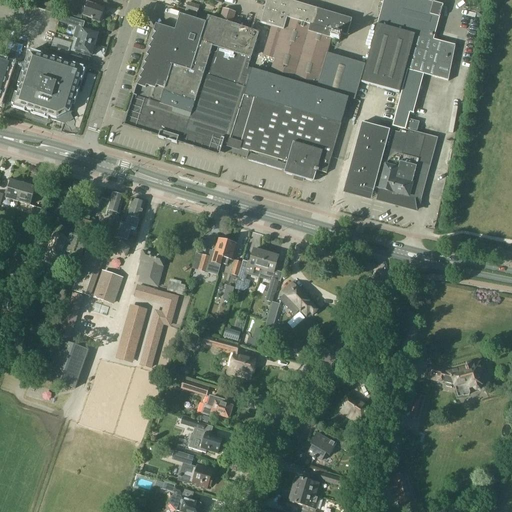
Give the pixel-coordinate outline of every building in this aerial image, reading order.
[(315,88),(349,99),(355,101),(366,65),(326,53),(330,39),(338,41),(340,34),(346,36),(351,20),(286,0),(267,0),(260,23),(271,26),(262,55),(274,58),(270,70),(316,85),(315,88)] [(415,36),(433,40),(438,18),(439,18),(442,6),(432,3),(417,0),(383,0),(377,24),(415,35),(415,36)] [(200,6),(188,2),(186,10),(198,14),(200,6)] [(104,16),(102,14),(104,9),(87,3),(82,16),(100,21),(103,20),(104,16)] [(220,21),(232,24),(235,13),(223,9),(220,21)] [(136,85),(136,86),(128,113),(131,114),(127,124),(159,134),(160,132),(178,137),(177,140),(216,152),(219,142),(228,145),(229,141),(252,69),(251,69),(247,67),(257,36),(257,35),(256,33),(256,32),(255,31),(232,24),(220,21),(207,17),(205,22),(179,14),(174,30),(155,24),(153,32),(155,33),(151,40),(153,41),(148,47),(150,49),(146,55),(148,56),(144,63),(146,64),(141,70),(143,72),(139,78),(141,79),(136,85)] [(377,24),(362,84),(400,93),(406,70),(415,36),(415,35),(377,24)] [(82,28),(78,40),(94,45),(97,37),(95,36),(97,33),(87,30),(87,29),(82,28)] [(413,114),(424,75),(447,81),(455,46),(433,40),(415,36),(406,70),(407,71),(392,131),(398,132),(399,130),(405,132),(406,129),(417,131),(420,122),(409,119),(410,113),(413,114)] [(94,45),(78,40),(74,52),(80,53),(80,52),(89,55),(90,52),(92,53),(94,45)] [(68,55),(70,49),(53,44),(51,50),(58,52),(68,55)] [(85,68),(28,49),(10,106),(55,120),(54,125),(59,127),(60,122),(79,128),(96,74),(87,72),(82,86),(79,85),(85,68)] [(0,100),(11,66),(0,62),(0,100)] [(252,69),(229,141),(240,144),(239,148),(283,161),(288,162),(284,173),(313,182),(316,172),(318,172),(326,174),(349,99),(315,88),(315,89),(252,69)] [(362,124),(344,191),(371,198),(382,161),(384,162),(383,167),(385,168),(376,200),(415,212),(417,212),(416,203),(419,202),(420,202),(437,141),(437,138),(408,131),(407,133),(400,131),(399,133),(393,131),(392,133),(387,151),(385,150),(390,132),(362,124)] [(17,203),(23,184),(23,182),(16,179),(15,182),(10,180),(5,199),(17,203)] [(23,184),(17,203),(30,206),(35,188),(30,186),(31,184),(23,182),(23,184)] [(101,197),(96,212),(106,215),(107,210),(118,213),(124,196),(112,193),(110,200),(101,197)] [(126,224),(122,223),(121,222),(117,237),(127,240),(131,227),(136,229),(144,202),(133,199),(126,224)] [(34,207),(29,225),(33,227),(36,228),(42,209),(34,207)] [(91,213),(85,212),(82,220),(83,220),(89,222),(91,213)] [(121,222),(122,223),(123,218),(115,216),(113,224),(115,224),(114,228),(112,227),(109,235),(117,237),(121,222)] [(81,229),(89,231),(91,223),(83,221),(81,229)] [(68,240),(53,235),(46,256),(45,256),(45,257),(46,258),(45,261),(52,263),(57,265),(59,260),(62,261),(65,250),(76,253),(75,255),(80,257),(84,245),(76,242),(77,237),(69,235),(68,240)] [(203,257),(199,272),(206,274),(209,265),(215,266),(216,263),(222,264),(228,242),(219,240),(215,255),(210,254),(208,259),(203,257)] [(126,258),(130,249),(122,242),(113,247),(116,257),(126,258)] [(228,242),(222,264),(227,266),(229,259),(233,260),(237,245),(228,242)] [(105,248),(91,243),(74,290),(88,295),(105,248)] [(0,264),(5,263),(6,269),(7,275),(12,274),(12,276),(25,274),(23,266),(28,265),(26,259),(30,258),(28,251),(24,252),(23,246),(10,249),(10,251),(0,253),(0,264)] [(238,277),(237,279),(236,284),(243,286),(248,272),(252,274),(254,267),(261,269),(266,251),(259,249),(255,251),(254,250),(250,263),(248,263),(245,273),(240,271),(238,277)] [(165,258),(143,251),(140,260),(145,261),(139,282),(157,287),(157,286),(158,284),(165,258)] [(266,251),(261,269),(267,271),(266,275),(272,277),(278,258),(276,257),(274,254),(266,251)] [(196,253),(191,272),(194,273),(195,273),(197,274),(203,255),(196,253)] [(238,277),(240,271),(242,264),(235,261),(231,275),(238,277)] [(104,271),(95,298),(111,304),(121,277),(104,271)] [(280,281),(272,279),(265,301),(272,303),(275,294),(276,294),(280,281)] [(169,281),(167,288),(177,291),(176,293),(182,295),(184,286),(169,281)] [(283,292),(285,294),(280,300),(295,315),(300,309),(307,316),(310,313),(313,316),(318,310),(305,297),(308,294),(304,290),(301,293),(292,283),(283,292)] [(136,296),(136,295),(151,300),(151,301),(152,301),(152,300),(171,305),(173,298),(154,292),(154,291),(153,292),(138,288),(138,287),(137,287),(135,296),(136,296)] [(68,341),(81,296),(72,294),(73,295),(59,338),(58,338),(58,339),(68,342),(68,341)] [(146,310),(132,306),(116,358),(131,362),(146,310)] [(155,314),(156,314),(141,365),(140,364),(140,365),(150,368),(151,367),(150,367),(162,323),(168,325),(168,326),(169,326),(171,317),(155,313),(155,314)] [(187,329),(181,337),(189,343),(195,335),(187,329)] [(238,346),(213,339),(214,338),(203,336),(201,344),(212,347),(212,346),(236,353),(238,346)] [(260,342),(249,338),(246,346),(258,350),(260,342)] [(293,350),(300,359),(303,348),(293,350)] [(250,379),(255,361),(240,357),(241,355),(234,353),(230,368),(236,370),(235,375),(250,379)] [(481,386),(479,375),(484,373),(485,373),(486,373),(486,372),(487,372),(487,371),(487,370),(487,369),(486,368),(485,367),(484,367),(483,367),(482,363),(475,365),(474,362),(467,364),(468,366),(466,367),(467,368),(452,372),(430,366),(427,378),(446,383),(447,386),(451,387),(453,385),(455,386),(458,397),(463,396),(463,397),(470,395),(471,393),(470,389),(474,388),(474,389),(476,391),(480,390),(481,387),(481,386)] [(46,379),(72,388),(75,389),(80,376),(77,375),(51,366),(46,379)] [(369,389),(381,380),(377,374),(365,383),(369,389)] [(188,381),(185,390),(206,397),(208,391),(209,387),(188,381)] [(410,418),(419,421),(425,397),(417,395),(410,418)] [(374,411),(368,407),(358,400),(356,403),(348,397),(342,405),(343,406),(339,411),(357,424),(363,415),(365,416),(364,417),(368,420),(374,411)] [(228,417),(231,416),(232,412),(231,409),(231,407),(226,406),(227,403),(210,398),(207,406),(204,405),(201,414),(211,417),(212,414),(228,419),(228,417)] [(189,421),(187,425),(191,427),(195,428),(195,429),(197,430),(202,431),(204,425),(197,423),(189,421)] [(197,430),(192,449),(197,450),(206,453),(207,449),(218,453),(218,451),(220,452),(222,446),(220,446),(222,440),(211,436),(213,428),(204,425),(202,431),(197,430)] [(336,445),(317,434),(310,445),(312,446),(307,454),(313,458),(312,459),(314,461),(316,458),(321,461),(326,454),(329,456),(336,445)] [(355,458),(359,451),(341,440),(337,447),(355,458)] [(175,451),(172,460),(183,464),(191,466),(192,465),(194,457),(175,451)] [(183,464),(178,480),(207,489),(208,485),(210,486),(213,478),(210,478),(212,472),(196,467),(192,465),(191,466),(183,464)] [(317,484),(297,478),(294,490),(314,496),(316,489),(320,490),(323,481),(344,487),(346,481),(320,473),(317,484)] [(392,478),(399,504),(414,500),(407,474),(392,478)] [(175,486),(164,483),(157,480),(155,486),(162,488),(162,489),(174,492),(170,504),(176,510),(180,511),(200,511),(203,504),(181,497),(183,489),(175,486)] [(294,490),(290,503),(309,509),(307,511),(314,511),(317,505),(319,498),(314,496),(294,490)]
